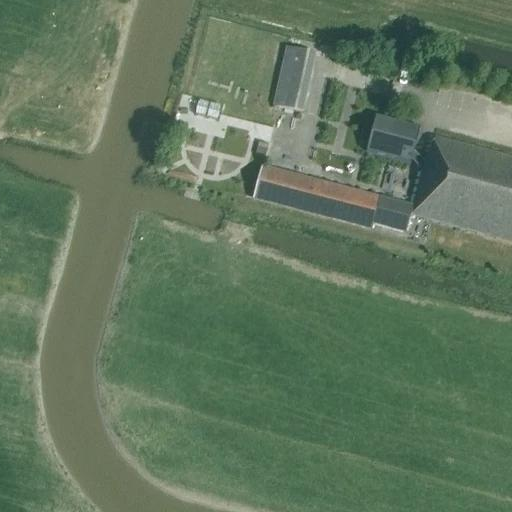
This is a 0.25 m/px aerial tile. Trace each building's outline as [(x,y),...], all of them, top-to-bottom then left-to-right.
[(336,54),(338,45),(338,43),(314,37),(314,40),(311,54),(315,55),(316,49),(336,54)] [(285,48),(281,69),(310,75),(315,55),(311,54),(285,48)] [(307,116),(280,111),(271,157),(316,165),(334,64),(317,61),(307,116)] [(301,114),(306,93),(277,86),(272,108),(301,114)] [(375,117),(365,153),(410,165),(411,161),(421,171),(424,163),(414,153),(420,129),(375,117)] [(421,171),(412,208),(409,217),(410,217),(431,223),(511,244),(511,159),(434,139),(429,159),(425,158),(424,163),(421,171)] [(372,225),(379,199),(261,168),(252,200),(370,231),(372,225)] [(379,199),(372,225),(405,234),(410,217),(409,217),(412,208),(379,199)] [(410,236),(428,240),(432,223),(413,219),(410,236)]
